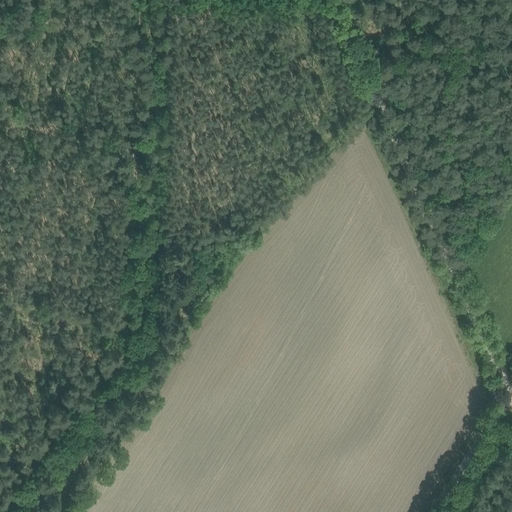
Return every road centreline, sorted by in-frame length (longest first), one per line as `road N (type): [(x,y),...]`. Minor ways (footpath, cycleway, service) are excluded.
road 1 (unclassified): [(509,391),(332,0)]
road 2 (track): [(133,0),(128,339)]
road 3 (track): [(0,306),(128,339),(15,511)]
road 4 (unclassified): [(431,511),(509,391)]
